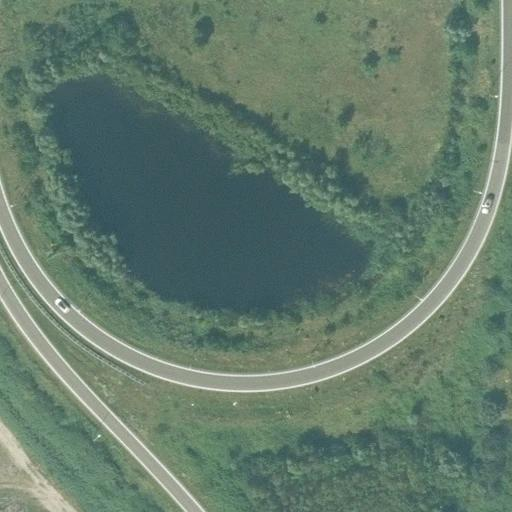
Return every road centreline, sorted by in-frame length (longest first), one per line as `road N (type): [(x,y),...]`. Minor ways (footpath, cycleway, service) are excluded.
road 1 (trunk): [(507,0),(504,149),(481,230),(439,294),(354,361),(256,384),(205,383),(120,354),(77,325),(23,262),(0,206)]
road 2 (trunk): [(0,283),(37,341),(192,511)]
